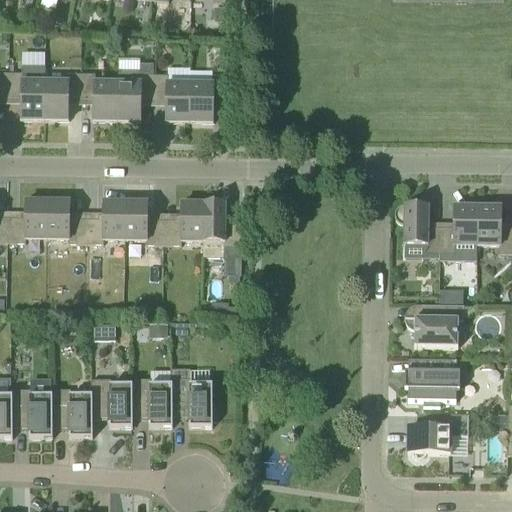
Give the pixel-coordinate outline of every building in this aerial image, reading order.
[(214,22),(226,22),(226,11),(214,11),(214,22)] [(140,126),(140,104),(153,104),(153,79),(152,79),(152,68),(139,68),(139,74),(117,74),(117,87),(116,125),(140,126)] [(44,124),(44,86),(45,70),(22,69),(22,77),(8,77),(8,102),(21,102),(20,124),(44,124)] [(0,102),(8,102),(8,77),(0,76),(0,102)] [(80,103),(81,78),(67,77),(67,86),(44,86),(44,124),(67,125),(68,103),(80,103)] [(116,125),(117,87),(95,86),(95,78),(81,78),(80,103),(93,103),(93,125),(116,125)] [(189,126),(189,88),(167,87),(167,79),(153,79),(153,104),(166,104),(165,126),(189,126)] [(226,105),(226,80),(212,80),(212,88),(189,88),(189,126),(212,127),(212,105),(226,105)] [(8,222),(7,247),(25,247),(25,243),(46,243),(47,205),(23,205),(23,206),(25,206),(25,218),(20,218),(20,222),(8,222)] [(47,205),(46,243),(67,244),(67,248),(85,248),(86,223),(73,223),(74,219),(69,219),(69,207),(70,207),(70,205),(47,205)] [(86,223),(85,248),(103,248),(103,244),(124,244),(125,206),(101,206),(101,207),(103,207),(102,219),(98,219),(98,224),(86,223)] [(125,206),(124,244),(145,245),(145,249),(163,249),(163,224),(151,224),(151,220),(147,220),(147,208),(148,208),(148,207),(125,206)] [(181,245),(202,246),(203,207),(179,207),(179,208),(180,208),(180,220),(176,220),(176,225),(163,224),(163,249),(181,250),(181,245)] [(202,246),(202,261),(223,262),(223,250),(241,251),(241,226),(229,225),(229,221),(225,221),(225,218),(225,209),(226,209),(226,208),(203,207),(202,246)] [(440,258),(440,232),(427,232),(428,210),(403,210),(402,210),(400,211),(398,212),(397,213),(396,214),(395,215),(394,216),(394,218),(394,219),(394,221),(394,222),(395,223),(395,225),(396,226),(398,228),(400,229),(402,229),(404,229),(403,248),(426,249),(426,257),(440,258)] [(440,232),(440,258),(454,258),(454,249),(476,249),(477,211),(453,211),(453,232),(440,232)] [(477,211),(476,249),(498,250),(498,258),(511,258),(511,233),(500,233),(500,211),(477,211)] [(228,264),(228,279),(229,279),(239,279),(239,264),(228,264)] [(413,352),(457,352),(458,325),(463,325),(463,310),(421,310),(421,323),(405,322),(405,324),(405,326),(405,327),(406,328),(407,330),(408,332),(410,333),(412,334),(414,335),(413,352)] [(93,329),(94,345),(115,344),(115,329),(93,329)] [(165,339),(165,329),(150,329),(150,339),(165,339)] [(50,336),(45,331),(40,336),(45,340),(50,336)] [(423,411),(440,411),(440,406),(455,406),(456,395),(459,395),(459,376),(456,376),(456,364),(408,364),(407,406),(423,406),(423,411)] [(170,373),(170,389),(172,389),(172,422),(188,421),(188,432),(212,432),(212,426),(217,426),(217,408),(212,408),(212,388),(190,388),(189,373),(170,373)] [(90,384),(90,399),(92,399),(92,422),(108,422),(108,432),(132,432),(132,422),(132,389),(130,389),(110,389),(110,384),(90,384)] [(172,432),(172,422),(172,389),(170,389),(150,389),(150,384),(130,384),(130,389),(132,389),(132,422),(148,422),(148,432),(172,432)] [(10,395),(10,400),(12,400),(12,432),(28,432),(28,443),(52,442),(52,432),(52,399),(50,399),(30,399),(30,394),(10,395)] [(50,394),(50,399),(52,399),(52,432),(68,432),(68,442),(92,442),(92,422),(92,399),(90,399),(70,399),(70,394),(50,394)] [(0,442),(12,443),(12,432),(12,400),(10,400),(0,399),(0,442)] [(468,441),(468,419),(430,419),(429,431),(407,431),(407,459),(411,459),(412,460),(412,461),(413,462),(414,463),(415,463),(416,464),(418,464),(421,464),(422,463),(423,463),(425,461),(425,460),(426,459),(450,459),(450,441),(468,441)] [(493,436),(507,436),(507,420),(493,420),(493,436)]
